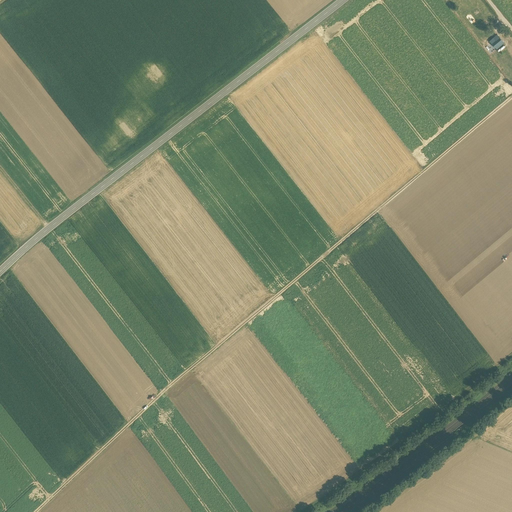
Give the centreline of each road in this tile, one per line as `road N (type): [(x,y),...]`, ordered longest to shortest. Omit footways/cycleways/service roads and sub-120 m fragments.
road 1 (track): [(511,97),(42,511)]
road 2 (secondary): [(345,0),(0,279)]
road 3 (track): [(301,511),(511,353)]
